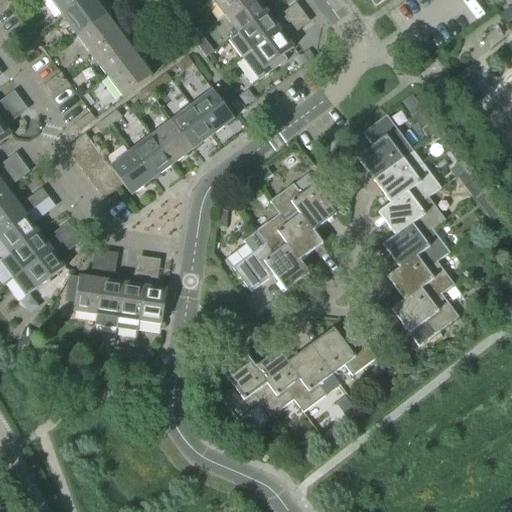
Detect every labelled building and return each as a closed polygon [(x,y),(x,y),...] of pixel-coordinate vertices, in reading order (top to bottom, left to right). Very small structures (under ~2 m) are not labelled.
[(50,0),(63,16),(84,0),(50,0)] [(84,0),(63,16),(78,37),(106,16),(94,0),(84,0)] [(226,16),(226,17),(248,0),(213,0),(214,0),(207,6),(218,22),(226,16)] [(248,0),(226,17),(239,34),(268,13),(259,2),(262,0),(248,0)] [(511,20),(511,13),(508,9),(500,16),(507,25),(511,20)] [(229,42),(242,59),(287,25),(283,19),(276,24),(268,13),(239,34),(229,42)] [(78,37),(93,57),(121,36),(106,16),(78,37)] [(287,25),(242,59),(259,82),(288,61),(285,57),(294,49),(285,37),(292,32),(287,25)] [(30,33),(23,38),(30,48),(37,42),(30,33)] [(93,57),(108,77),(136,56),(121,36),(93,57)] [(30,48),(23,38),(15,44),(22,54),(30,48)] [(309,51),(296,60),(302,69),(315,59),(309,51)] [(136,56),(108,77),(124,98),(152,77),(136,56)] [(178,66),(183,73),(194,65),(188,58),(178,66)] [(61,74),(54,79),(61,89),(69,83),(61,74)] [(167,74),(147,89),(152,96),(172,81),(167,74)] [(477,103),(486,95),(471,77),(462,84),(477,103)] [(61,89),(54,79),(46,85),(54,95),(61,89)] [(152,96),(147,89),(137,97),(142,103),(152,96)] [(214,92),(193,107),(214,135),(235,119),(214,92)] [(193,107),(173,122),(193,150),(214,135),(193,107)] [(117,111),(107,119),(112,125),(122,118),(117,111)] [(5,113),(0,117),(0,145),(12,137),(3,125),(10,120),(5,113)] [(76,124),(80,130),(95,120),(91,114),(76,124)] [(358,159),(375,182),(414,153),(388,117),(364,134),(374,148),(358,159)] [(112,125),(107,119),(96,127),(101,133),(112,125)] [(422,129),(428,138),(438,130),(431,121),(422,129)] [(173,122),(152,137),(173,165),(193,150),(173,122)] [(66,149),(74,159),(94,144),(86,134),(66,149)] [(152,137),(132,153),(153,180),(173,165),(152,137)] [(74,159),(81,169),(101,154),(94,144),(74,159)] [(111,168),(116,175),(124,185),(132,196),(153,180),(132,153),(111,168)] [(375,182),(392,205),(407,193),(417,206),(428,198),(440,189),(414,153),(375,182)] [(81,169),(89,179),(104,168),(108,164),(101,154),(81,169)] [(89,179),(96,189),(116,175),(111,168),(108,164),(104,168),(89,179)] [(457,175),(465,186),(474,179),(466,168),(457,175)] [(314,178),(322,190),(328,185),(320,174),(314,178)] [(0,207),(13,198),(4,187),(11,182),(7,175),(0,180),(0,207)] [(116,175),(96,189),(104,200),(124,185),(116,175)] [(271,203),(280,216),(288,226),(301,217),(313,232),(337,215),(308,176),(271,203)] [(378,215),(396,238),(412,226),(421,239),(432,231),(445,221),(428,198),(417,206),(407,193),(392,205),(378,215)] [(218,220),(225,221),(223,211),(231,202),(224,197),(217,205),(218,220)] [(0,207),(0,234),(33,210),(28,204),(21,209),(13,198),(0,207)] [(0,261),(39,233),(31,222),(38,217),(33,210),(0,234),(0,240),(10,254),(0,261)] [(280,216),(258,233),(274,255),(288,246),(300,262),(323,245),(313,232),(301,217),(288,226),(280,216)] [(383,247),(400,270),(416,257),(426,270),(437,263),(449,254),(432,231),(421,239),(412,226),(396,238),(383,247)] [(0,261),(0,282),(3,286),(58,245),(53,239),(47,243),(39,233),(0,261)] [(274,255),(258,233),(244,242),(253,255),(234,269),(252,293),(275,276),(286,292),(309,274),(300,262),(288,246),(274,255)] [(58,245),(3,286),(3,287),(14,279),(27,296),(65,268),(56,256),(63,251),(58,245)] [(136,275),(159,278),(162,259),(139,255),(136,275)] [(388,279),(404,301),(420,290),(430,303),(441,295),(454,286),(437,263),(426,270),(416,257),(400,270),(388,279)] [(93,279),(79,277),(73,313),(96,317),(102,273),(94,271),(93,279)] [(111,274),(102,273),(96,317),(94,327),(116,330),(116,329),(123,284),(110,282),(111,274)] [(116,329),(137,332),(139,323),(145,279),(138,278),(137,286),(123,284),(116,329)] [(145,279),(139,323),(162,327),(168,291),(153,289),(154,280),(145,279)] [(420,290),(404,301),(392,310),(419,347),(458,318),(441,295),(430,303),(420,290)] [(22,335),(20,341),(28,345),(29,344),(35,332),(26,328),(22,335)] [(334,330),(310,347),(332,376),(345,367),(352,377),(376,360),(358,336),(345,345),(334,330)] [(105,347),(103,358),(106,358),(107,358),(112,359),(113,350),(113,349),(105,347)] [(310,347),(288,363),(300,379),(287,389),(295,400),(294,400),(304,413),(340,386),(332,376),(310,347)] [(113,350),(112,359),(120,361),(122,352),(113,350)] [(279,350),(255,367),(255,368),(267,384),(254,394),(262,405),(271,418),(294,400),(295,400),(287,389),(300,379),(288,363),(279,350)] [(135,354),(133,363),(136,364),(142,365),(144,356),(135,354)] [(255,368),(255,367),(247,356),(223,374),(234,389),(221,398),(239,422),(262,405),(254,394),(267,384),(255,368)] [(352,405),(343,412),(349,420),(358,413),(352,405)]
